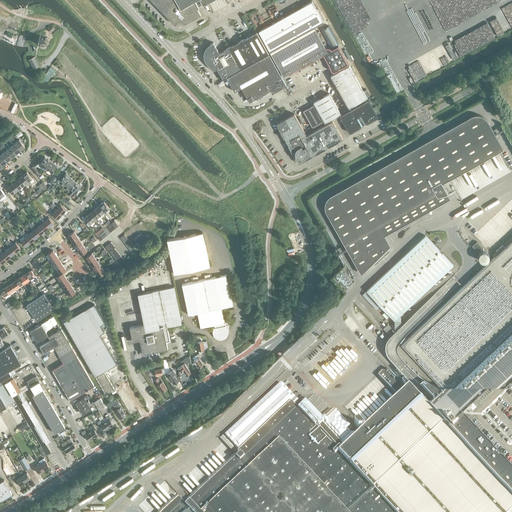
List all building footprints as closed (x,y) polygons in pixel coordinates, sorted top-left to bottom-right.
[(151,0),(170,19),(171,18),(175,22),(176,21),(176,22),(179,19),(179,18),(184,24),(201,14),(197,8),(199,7),(198,7),(208,2),(206,0),(151,0)] [(311,1),(258,31),(284,76),(323,54),(333,72),(348,64),(338,46),(331,49),(330,47),(327,47),(325,48),(314,27),(323,22),(311,1)] [(331,47),(339,43),(329,25),(321,29),(331,47)] [(11,38),(11,36),(13,32),(7,29),(4,34),(11,38)] [(241,39),(254,61),(261,57),(268,53),(256,32),(245,38),(244,38),(243,38),(242,38),(241,39)] [(48,44),(48,41),(45,37),(41,37),(38,39),(38,43),(41,46),(45,47),(48,44)] [(227,46),(240,69),(254,61),(241,39),(240,39),(239,40),(238,41),(238,42),(231,46),(230,46),(229,46),(228,46),(227,46)] [(206,63),(210,68),(213,71),(216,69),(222,79),(226,77),(240,69),(227,46),(226,47),(225,48),(224,49),(224,50),(218,53),(212,42),(209,45),(207,46),(205,47),(204,49),(203,51),(203,53),(203,55),(203,57),(203,59),(204,61),(206,63)] [(234,92),(241,88),(249,102),(270,90),(272,93),(286,85),(268,53),(261,57),(254,61),(240,69),(226,77),(234,92)] [(34,57),(29,60),(34,69),(39,66),(34,57)] [(349,65),(331,76),(349,108),(367,98),(349,65)] [(50,68),(43,77),(47,81),(55,71),(50,68)] [(340,114),(329,93),(313,102),(325,122),(340,114)] [(377,117),(378,116),(368,100),(367,100),(340,115),(340,116),(349,132),(350,133),(361,127),(361,125),(365,123),(367,124),(377,117)] [(312,127),(313,126),(323,121),(314,105),(303,111),(312,127)] [(278,128),(281,133),(299,122),(294,114),(276,123),(279,127),(278,128)] [(362,273),(365,270),(390,246),(390,245),(379,226),(379,225),(380,225),(435,194),(436,194),(437,196),(438,197),(447,194),(447,193),(442,184),(442,183),(503,149),(503,148),(488,121),(487,120),(486,119),(486,118),(485,118),(485,117),(484,117),(483,117),(482,116),(481,115),(480,115),(479,115),(478,115),(477,115),(475,115),(473,115),(472,116),(471,116),(331,195),(330,195),(330,196),(329,196),(329,197),(328,197),(328,198),(327,199),(326,200),(326,201),(325,202),(325,203),(325,204),(325,205),(325,206),(325,207),(325,208),(325,209),(325,210),(325,211),(326,211),(326,212),(361,273),(361,274),(362,273)] [(339,141),(338,141),(342,138),(332,121),(319,128),(329,146),(339,141)] [(284,137),(286,141),(304,131),(299,122),(281,133),(284,137)] [(326,148),(325,148),(329,146),(319,128),(310,133),(321,151),(326,148)] [(288,145),(291,150),(304,142),(306,135),(304,131),(286,141),(288,145)] [(312,155),(316,153),(316,154),(321,151),(310,133),(306,135),(304,142),(312,156),(312,155)] [(14,143),(20,150),(25,146),(22,144),(25,141),(22,137),(14,143)] [(303,161),(312,156),(304,142),(291,150),(296,159),(298,163),(303,161)] [(10,147),(15,154),(20,150),(14,143),(10,147)] [(5,151),(11,158),(15,154),(10,147),(5,151)] [(1,155),(6,161),(11,158),(5,151),(1,155)] [(37,162),(44,166),(46,167),(46,168),(51,161),(50,159),(49,160),(45,157),(43,160),(42,159),(37,162)] [(51,161),(46,168),(45,170),(46,171),(48,169),(48,170),(49,169),(50,170),(50,171),(52,172),(53,172),(55,169),(57,165),(51,161)] [(31,168),(37,175),(40,173),(34,166),(31,168)] [(34,180),(27,171),(22,175),(29,184),(34,180)] [(66,173),(60,179),(63,182),(61,185),(63,186),(71,177),(66,173)] [(22,175),(17,179),(23,186),(25,184),(27,186),(29,184),(22,175)] [(71,177),(63,186),(65,184),(69,187),(66,189),(68,191),(76,182),(71,177)] [(17,179),(12,183),(18,190),(20,192),(22,190),(20,188),(23,186),(17,179)] [(76,182),(68,191),(70,188),(73,191),(70,195),(72,197),(81,186),(76,182)] [(18,190),(12,183),(7,187),(13,194),(18,190)] [(51,204),(62,214),(66,210),(61,205),(59,207),(56,205),(55,205),(53,203),(52,203),(51,201),(49,202),(51,204)] [(99,205),(105,212),(110,208),(104,201),(99,205)] [(55,211),(52,214),(58,219),(62,214),(51,204),(50,206),(54,209),(53,210),(55,211)] [(94,209),(100,216),(105,212),(99,205),(94,209)] [(89,213),(97,222),(99,220),(97,218),(100,216),(94,209),(89,213)] [(145,224),(147,225),(149,225),(151,224),(153,223),(155,222),(155,219),(155,217),(155,215),(153,213),(152,212),(149,211),(147,212),(145,212),(143,214),(142,216),(142,218),(142,220),(143,222),(145,224)] [(86,224),(89,226),(91,225),(90,224),(94,221),(95,223),(96,221),(97,222),(89,213),(85,217),(89,222),(86,224)] [(44,221),(49,227),(54,223),(49,217),(44,221)] [(159,228),(161,230),(163,231),(165,231),(167,231),(169,230),(171,228),(172,226),(172,224),(172,222),(171,220),(169,218),(167,217),(165,217),(163,218),(161,219),(159,221),(158,223),(158,225),(159,228)] [(40,225),(44,231),(49,227),(44,221),(40,225)] [(35,229),(40,235),(44,231),(40,225),(35,229)] [(102,227),(95,233),(96,235),(98,234),(99,233),(100,232),(101,231),(104,229),(102,227)] [(30,233),(35,239),(40,235),(35,229),(30,233)] [(68,235),(71,240),(77,236),(74,231),(68,235)] [(174,274),(209,266),(202,232),(167,240),(174,274)] [(26,237),(31,242),(35,239),(30,233),(26,237)] [(142,239),(143,238),(141,234),(134,238),(137,242),(140,240),(142,239)] [(401,333),(401,326),(401,318),(399,316),(453,265),(425,235),(367,290),(394,320),(395,335),(402,344),(407,339),(401,333)] [(71,240),(75,245),(81,241),(77,236),(71,240)] [(511,511),(511,236),(505,243),(507,245),(505,247),(503,245),(492,255),(494,257),(407,339),(402,344),(401,344),(447,392),(441,398),(429,409),(404,382),(402,384),(402,385),(386,368),(378,376),(398,398),(365,429),(361,424),(358,422),(357,423),(356,423),(354,425),(358,429),(356,431),(354,433),(351,432),(348,429),(351,426),(337,411),(326,420),(325,419),(323,421),(306,403),(298,410),(295,406),(299,402),(281,383),(225,436),(239,451),(238,452),(240,455),(237,458),(234,455),(187,500),(189,503),(186,506),(177,496),(159,511),(511,511)] [(31,242),(26,237),(21,241),(26,246),(31,242)] [(75,245),(78,250),(84,246),(81,241),(75,245)] [(477,241),(472,246),(479,252),(483,248),(477,241)] [(11,246),(16,252),(21,248),(16,242),(11,246)] [(7,250),(11,256),(16,252),(11,246),(7,250)] [(84,246),(78,250),(81,255),(87,251),(84,246)] [(2,254),(7,260),(11,256),(7,250),(2,254)] [(47,254),(51,259),(56,255),(53,250),(47,254)] [(86,256),(89,261),(95,258),(93,255),(95,253),(94,251),(92,252),(86,256)] [(489,255),(489,254),(488,253),(488,252),(487,252),(486,252),(486,251),(485,251),(484,251),(483,251),(482,251),(482,252),(481,252),(480,253),(479,254),(479,255),(479,256),(479,257),(479,258),(479,259),(480,260),(481,261),(482,261),(483,262),(484,262),(485,262),(486,262),(486,261),(487,261),(488,260),(489,259),(489,258),(489,257),(489,256),(489,255)] [(51,259),(53,262),(51,263),(52,265),(54,264),(60,260),(56,255),(51,259)] [(89,261),(93,266),(99,262),(95,258),(89,261)] [(54,264),(57,269),(63,265),(60,260),(54,264)] [(93,266),(96,271),(102,267),(99,262),(93,266)] [(57,276),(66,270),(63,265),(57,269),(60,273),(57,276)] [(102,267),(96,271),(99,276),(105,272),(102,267)] [(36,280),(38,283),(40,282),(37,279),(31,269),(26,273),(30,279),(33,277),(36,280)] [(60,281),(66,277),(63,272),(66,270),(57,276),(60,281)] [(26,273),(21,276),(25,283),(30,279),(26,273)] [(197,313),(201,328),(214,325),(215,328),(214,329),(214,330),(214,331),(214,332),(214,333),(214,334),(214,335),(215,335),(215,336),(216,336),(216,337),(217,337),(218,338),(219,338),(220,338),(221,338),(222,338),(223,338),(224,338),(224,337),(225,337),(226,336),(227,335),(227,334),(227,333),(228,333),(228,332),(228,331),(227,330),(227,329),(227,328),(226,327),(225,326),(223,326),(222,323),(224,323),(221,308),(233,305),(226,274),(182,284),(188,314),(197,313)] [(23,284),(27,290),(29,289),(25,283),(21,276),(16,280),(20,286),(23,284)] [(60,285),(62,287),(69,282),(66,277),(60,281),(62,284),(60,285)] [(11,283),(15,289),(20,286),(16,280),(11,283)] [(63,289),(65,288),(67,291),(73,287),(69,282),(62,287),(63,289)] [(6,287),(10,293),(15,289),(11,283),(6,287)] [(174,286),(153,291),(138,294),(144,324),(130,327),(133,341),(140,340),(143,354),(168,349),(167,342),(170,341),(167,327),(182,324),(174,286)] [(10,293),(6,287),(0,290),(4,296),(10,293)] [(76,292),(73,287),(67,291),(69,294),(67,295),(68,297),(76,292)] [(37,321),(39,319),(55,309),(44,293),(27,305),(37,321)] [(8,309),(16,304),(14,301),(11,304),(9,302),(5,304),(6,307),(7,307),(8,309)] [(58,323),(54,316),(48,319),(52,326),(58,323)] [(30,331),(37,342),(48,336),(49,336),(47,332),(49,330),(44,322),(42,323),(42,324),(30,331)] [(389,334),(393,330),(388,324),(383,328),(389,334)] [(0,328),(0,334),(2,338),(7,335),(6,335),(9,333),(4,326),(0,328)] [(55,346),(60,355),(72,348),(61,328),(54,333),(49,336),(48,336),(50,339),(40,345),(43,350),(41,351),(42,353),(55,346)] [(78,347),(106,394),(115,389),(108,378),(109,378),(109,377),(108,374),(107,374),(106,374),(104,371),(117,363),(100,334),(78,347)] [(198,358),(193,361),(198,368),(204,364),(201,360),(202,360),(200,357),(202,356),(201,350),(205,350),(203,341),(197,342),(198,351),(199,351),(199,353),(196,355),(198,358)] [(7,407),(0,394),(0,375),(19,365),(18,362),(19,362),(18,360),(17,360),(17,357),(10,344),(9,345),(0,351),(0,410),(7,407)] [(94,386),(72,348),(60,355),(64,363),(52,369),(70,400),(94,386)] [(177,364),(178,367),(180,370),(178,371),(179,376),(182,374),(181,372),(183,371),(186,376),(191,373),(186,364),(189,362),(190,363),(191,363),(190,355),(177,364)] [(173,370),(167,374),(172,381),(172,380),(174,384),(179,381),(175,374),(173,370)] [(12,375),(0,382),(0,385),(5,383),(12,396),(21,391),(13,377),(13,378),(12,375)] [(31,385),(39,381),(36,376),(28,381),(31,385)] [(158,378),(155,380),(158,385),(157,385),(162,392),(164,390),(164,391),(166,390),(166,389),(167,388),(163,381),(161,382),(158,378)] [(31,386),(35,394),(44,389),(39,381),(31,386)] [(43,389),(43,390),(35,394),(33,395),(47,419),(50,423),(55,431),(57,430),(59,429),(64,426),(65,426),(43,389)] [(51,441),(21,391),(12,396),(42,446),(47,455),(50,453),(45,444),(51,441)] [(87,395),(85,396),(76,402),(83,414),(92,408),(94,412),(105,405),(101,398),(91,403),(89,399),(87,395)] [(125,411),(124,412),(123,409),(123,408),(122,406),(123,405),(121,401),(116,405),(118,408),(115,410),(121,419),(127,415),(125,411)] [(105,421),(109,428),(114,425),(111,420),(112,419),(109,414),(106,416),(108,420),(105,421)] [(105,431),(109,428),(105,421),(103,418),(101,416),(98,418),(100,420),(97,422),(100,427),(101,426),(105,431)] [(27,421),(19,426),(21,430),(29,425),(27,421)] [(87,428),(93,438),(98,435),(95,430),(96,429),(93,425),(87,428)] [(87,428),(84,430),(82,432),(85,437),(86,436),(89,441),(93,438),(87,428)] [(233,448),(222,436),(220,438),(231,450),(233,448)] [(66,441),(73,451),(77,448),(73,442),(71,444),(67,439),(66,441)] [(73,451),(66,441),(62,443),(65,448),(64,448),(68,454),(73,451)] [(30,467),(24,457),(20,459),(26,470),(30,467)] [(49,466),(46,460),(44,458),(39,461),(39,462),(40,464),(44,469),(49,466)] [(44,469),(40,464),(39,462),(37,464),(38,465),(35,467),(39,473),(44,469)] [(21,474),(25,481),(25,482),(31,478),(27,472),(24,474),(23,471),(20,473),(21,474)] [(0,500),(12,493),(4,479),(2,481),(1,479),(3,478),(0,472),(0,500)] [(25,481),(21,474),(18,476),(19,477),(16,479),(20,485),(25,481)] [(161,481),(159,483),(169,492),(171,490),(161,481)]
